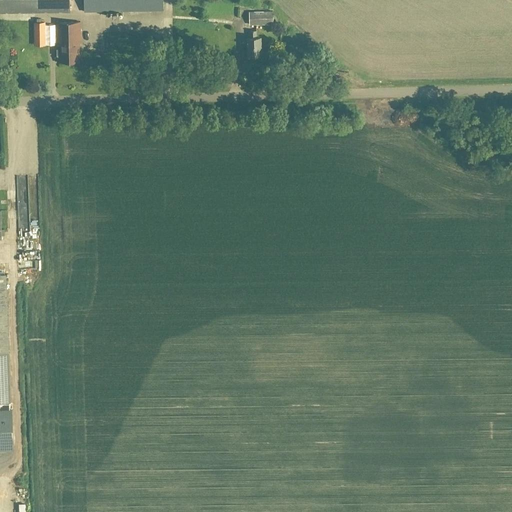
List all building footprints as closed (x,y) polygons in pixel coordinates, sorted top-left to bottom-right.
[(69,0),(0,0),(0,13),(69,13),(69,0)] [(83,0),(83,12),(163,12),(162,0),(83,0)] [(249,26),(273,25),(272,12),(248,13),(249,26)] [(34,23),(34,38),(45,38),(45,23),(34,23)] [(79,43),(80,43),(80,23),(56,23),(57,63),(79,62),(79,43)] [(247,56),(260,56),(260,39),(256,39),(256,32),(248,32),(248,39),(247,39),(247,56)] [(0,373),(2,367),(17,371),(5,314),(0,311),(0,292),(1,290),(9,288),(7,278),(4,282),(0,280),(0,373)] [(14,434),(0,434),(0,453),(14,453),(14,434)]
